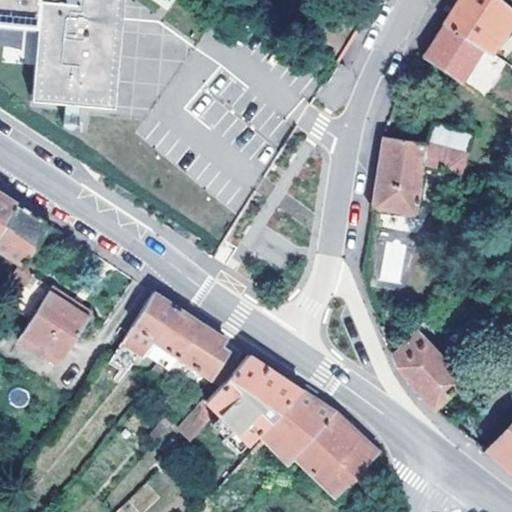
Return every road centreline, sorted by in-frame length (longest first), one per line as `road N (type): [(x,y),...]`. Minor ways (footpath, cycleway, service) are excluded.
road 1 (residential): [(315,359),(352,148),(420,0)]
road 2 (secondary): [(315,359),(0,157)]
road 3 (secondary): [(424,446),(315,359)]
